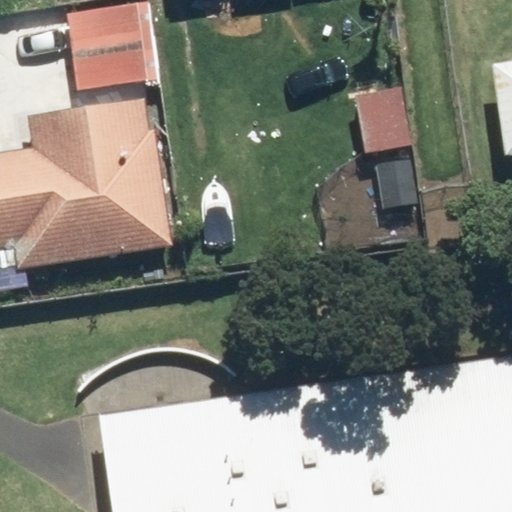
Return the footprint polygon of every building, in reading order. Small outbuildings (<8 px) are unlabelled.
[(136,7),(57,16),(67,100),(146,90),(136,7)] [(511,38),(477,44),(501,197),(511,195),(511,38)] [(406,148),(395,88),(347,97),(358,157),(406,148)] [(138,125),(0,151),(0,290),(165,258),(138,125)] [(511,511),(511,355),(106,403),(119,511),(511,511)]
